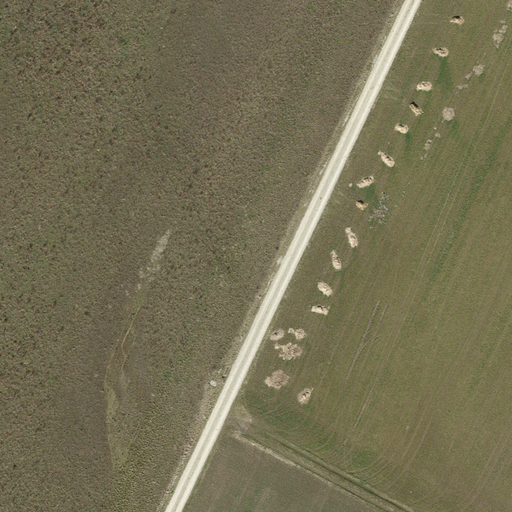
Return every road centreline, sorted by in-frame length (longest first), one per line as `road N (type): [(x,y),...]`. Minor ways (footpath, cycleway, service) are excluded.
road 1 (track): [(174,511),(414,0)]
road 2 (track): [(220,414),(403,511)]
